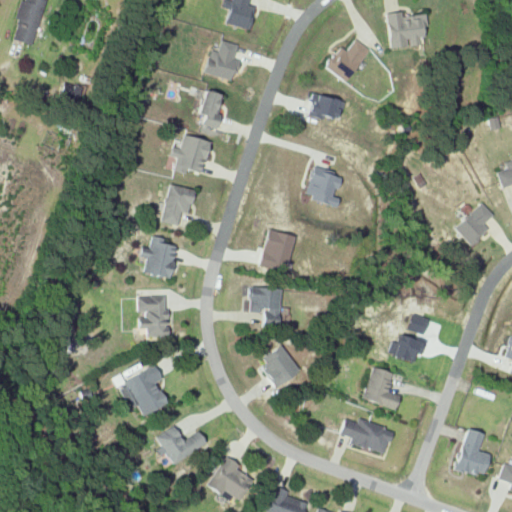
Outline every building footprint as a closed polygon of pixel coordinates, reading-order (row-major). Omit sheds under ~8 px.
[(8,40),(27,46),(40,0),(17,0),(12,19),(14,19),(8,40)] [(251,7),(244,4),(245,0),(227,0),(226,0),(219,0),(217,7),(223,9),(219,22),(244,30),(251,7)] [(385,49),(403,46),(414,45),(413,38),(421,37),(419,26),(423,26),(421,13),(398,16),(397,11),(381,13),(385,49)] [(364,50),(350,39),(340,50),(335,46),(319,67),(338,82),(364,50)] [(199,73),(229,81),(234,61),(228,59),(232,45),(217,40),(213,52),(206,49),(199,73)] [(198,116),(196,125),(212,128),(220,95),(198,90),(192,115),(198,116)] [(339,100),(307,92),(302,113),(334,121),(339,100)] [(488,129),(498,127),(495,115),(485,118),(488,129)] [(207,139),(179,134),(176,149),(167,148),(165,156),(172,158),(170,169),(197,174),(201,149),(205,150),(207,139)] [(330,207),(332,197),(331,197),(336,174),(306,168),(301,194),(307,195),(306,202),(330,207)] [(189,189),(164,183),(156,221),(174,226),(177,212),(184,214),(189,189)] [(493,220),(477,202),(448,228),(465,246),(493,220)] [(252,266),(278,275),(291,238),(265,228),(252,266)] [(163,280),(171,246),(160,244),(161,238),(148,236),(143,255),(142,255),(138,274),(163,280)] [(243,310),(256,311),(256,323),(274,323),(275,307),(276,290),(244,289),(243,310)] [(131,297),(131,312),(139,312),(139,319),(133,319),(133,331),(140,331),(140,337),(161,337),(161,297),(131,297)] [(418,333),(425,313),(411,308),(404,328),(418,333)] [(417,353),(421,342),(389,332),(383,353),(409,361),(412,351),(417,353)] [(511,373),(511,337),(506,335),(500,356),(509,359),(505,372),(511,373)] [(254,353),(265,383),(292,373),(281,343),(254,353)] [(151,381),(157,377),(148,362),(117,381),(131,404),(132,403),(139,414),(162,400),(151,381)] [(357,398),(390,408),(394,394),(383,390),(388,373),(368,366),(357,398)] [(388,429),(352,418),(351,422),(338,418),(333,432),(346,436),(344,441),(380,453),(388,429)] [(151,436),(168,463),(202,442),(193,429),(178,439),(169,424),(151,436)] [(485,453),(473,450),(479,433),(460,427),(449,467),(479,476),(485,453)] [(217,494),(219,490),(232,497),(243,476),(231,469),(234,463),(219,455),(202,486),(217,494)] [(511,459),(502,456),(494,478),(506,482),(505,487),(511,489),(511,459)] [(265,511),(300,511),(304,503),(283,494),(284,492),(266,485),(257,509),(265,511)]
